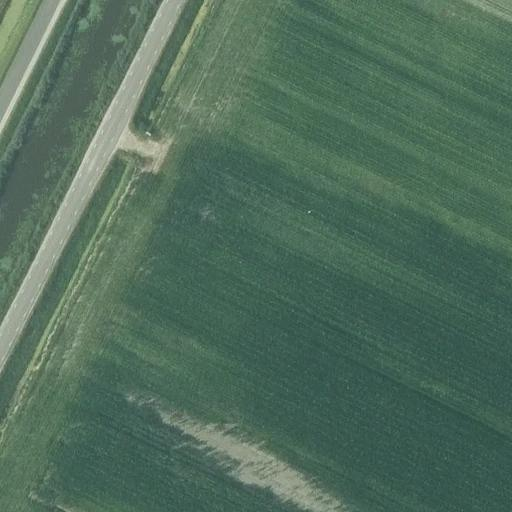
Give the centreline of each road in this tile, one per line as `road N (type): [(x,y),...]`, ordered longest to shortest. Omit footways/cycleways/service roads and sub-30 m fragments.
road 1 (tertiary): [(0,353),(174,0)]
road 2 (unclassified): [(0,112),(56,0)]
